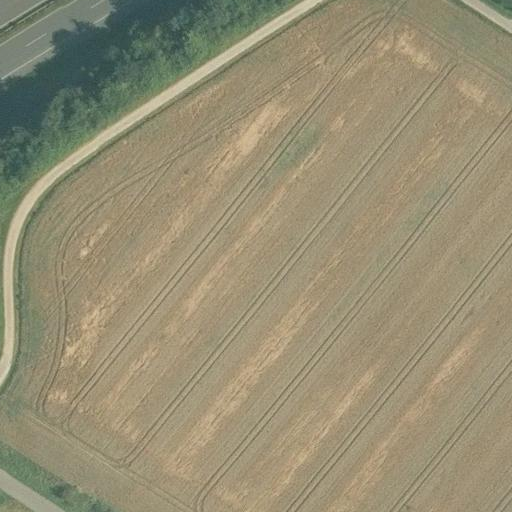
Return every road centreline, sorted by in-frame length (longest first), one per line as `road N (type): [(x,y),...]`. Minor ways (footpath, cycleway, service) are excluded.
road 1 (track): [(319,0),(52,172),(31,195),(11,244),(0,373)]
road 2 (motorway): [(0,82),(133,0)]
